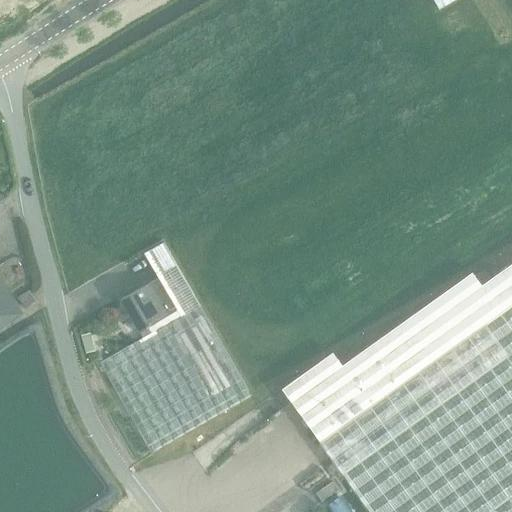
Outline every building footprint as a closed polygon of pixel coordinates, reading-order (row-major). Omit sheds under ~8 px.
[(434,0),(440,10),(458,0),(434,0)] [(142,338),(99,362),(150,452),(159,447),(251,395),(251,394),(163,241),(143,253),(158,278),(167,294),(177,310),(167,316),(158,321),(148,327),(138,333),(142,338)] [(333,352),(281,388),(319,441),(511,302),(511,261),(481,284),(472,271),(342,364),(333,352)] [(139,289),(119,300),(138,333),(148,327),(158,321),(167,316),(177,310),(167,294),(158,278),(139,289)] [(0,328),(11,321),(9,318),(20,311),(3,286),(0,282),(0,328)] [(28,292),(18,299),(25,309),(35,302),(28,292)] [(511,511),(511,302),(319,441),(369,511),(511,511)] [(90,333),(80,335),(85,353),(95,350),(90,333)]
